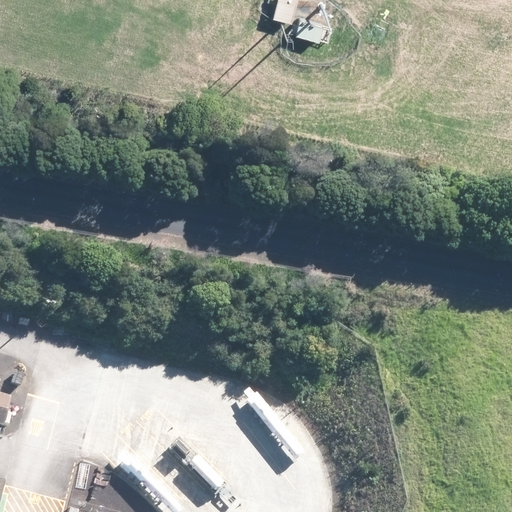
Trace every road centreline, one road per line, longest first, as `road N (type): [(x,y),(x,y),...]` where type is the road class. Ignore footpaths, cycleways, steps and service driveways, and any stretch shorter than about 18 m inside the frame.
road 1 (unclassified): [(511,270),(0,172)]
road 2 (track): [(244,511),(216,411),(0,351)]
